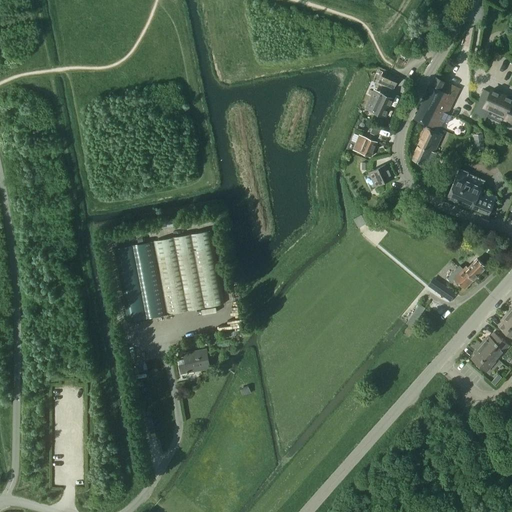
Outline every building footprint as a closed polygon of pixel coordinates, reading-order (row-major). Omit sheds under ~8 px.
[(395,86),(399,78),(384,71),(380,78),(395,86)] [(418,145),(438,155),(440,152),(436,150),(443,135),(438,133),(460,88),(444,81),(440,89),(431,85),(414,119),(427,125),(428,124),(434,128),(432,131),(426,128),(418,145)] [(483,89),(472,114),(485,120),(490,108),(506,116),(504,119),(511,122),(511,104),(511,102),(511,99),(491,90),(490,92),(483,89)] [(379,92),(371,110),(385,117),(393,99),(379,92)] [(373,126),(371,132),(379,135),(381,130),(373,126)] [(483,134),(474,135),(476,150),(484,149),(483,134)] [(357,143),(354,149),(360,151),(371,156),(377,142),(366,137),(360,135),(357,143)] [(435,162),(438,155),(418,145),(411,159),(431,168),(432,166),(434,167),(437,162),(435,162)] [(375,185),(394,177),(387,164),(369,172),(375,185)] [(481,190),(485,180),(459,169),(447,197),(473,209),(473,208),(489,214),(497,196),(481,190)] [(359,228),(366,223),(361,214),(354,219),(359,228)] [(168,314),(224,303),(211,230),(154,241),(168,314)] [(127,322),(166,314),(153,241),(113,249),(127,322)] [(462,269),(472,281),(473,279),(473,280),(486,267),(476,258),(468,266),(467,265),(462,269)] [(459,266),(447,279),(451,283),(455,279),(465,288),(472,281),(462,269),(459,266)] [(450,301),(455,293),(438,282),(433,290),(450,301)] [(420,304),(415,309),(423,316),(427,310),(420,304)] [(511,315),(508,312),(504,317),(506,318),(499,326),(511,337),(511,315)] [(481,344),(497,358),(509,345),(493,332),(487,340),(485,339),(481,344)] [(487,371),(497,358),(481,344),(477,349),(478,350),(471,358),(487,371)] [(187,372),(188,371),(209,368),(206,349),(177,354),(181,372),(186,372),(187,372)]
